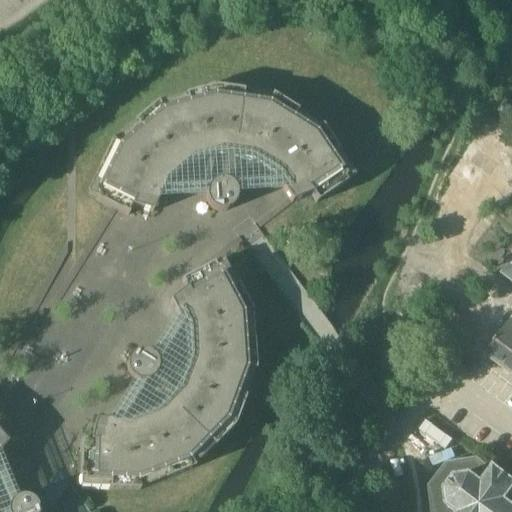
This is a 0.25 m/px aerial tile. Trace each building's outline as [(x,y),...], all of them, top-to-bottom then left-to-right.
[(213,89),(157,102),(188,166),(217,159),(213,89)] [(271,95),(213,89),(217,159),(247,163),(271,95)] [(325,128),(271,95),(247,163),(273,179),(325,128)] [(157,102),(109,140),(166,184),(188,166),(157,102)] [(354,177),(325,128),(273,179),(289,204),(311,195),(316,203),(354,177)] [(166,184),(109,140),(85,192),(85,193),(111,206),(128,214),(132,207),(153,212),(166,184)] [(170,304),(184,331),(251,312),(223,261),(182,281),(186,289),(170,304)] [(184,331),(186,360),(254,368),(251,312),(184,331)] [(511,317),(484,354),(511,374),(511,317)] [(186,360),(176,390),(236,426),(254,368),(186,360)] [(176,390),(154,411),(193,468),(214,447),(236,426),(176,390)] [(154,411),(129,421),(139,490),(183,473),(193,468),(154,411)] [(129,421),(112,421),(95,421),(91,441),(82,441),(80,486),(109,488),(139,490),(129,421)] [(511,511),(511,480),(497,469),(494,472),(478,459),(447,464),(429,488),(432,511),(511,511)]
